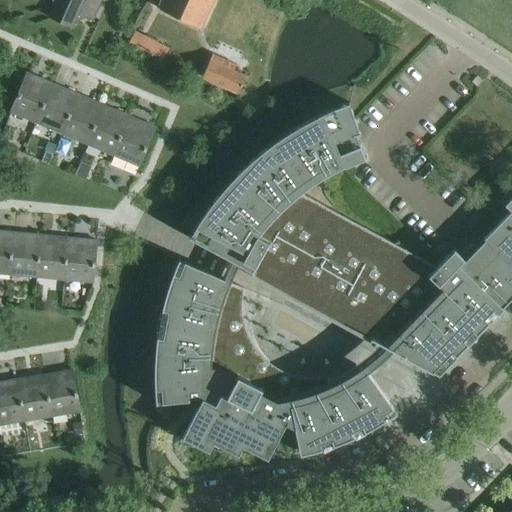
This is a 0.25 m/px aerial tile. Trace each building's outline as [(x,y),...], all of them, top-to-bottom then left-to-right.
[(101,0),(53,0),(54,2),(47,16),(72,27),(75,21),(86,17),(93,20),(101,0)] [(159,0),(156,6),(202,26),(213,0),(159,0)] [(162,59),(168,47),(135,30),(129,42),(162,59)] [(237,92),(245,75),(234,70),(236,65),(228,61),(212,53),(209,59),(201,77),(237,92)] [(36,122),(52,83),(27,72),(10,111),(36,122)] [(61,132),(78,93),(52,83),(36,122),(61,132)] [(87,143),(103,104),(78,93),(61,132),(87,143)] [(300,447),(301,451),(302,450),(317,447),(318,446),(333,441),(334,441),(349,435),(350,435),(364,428),(365,427),(379,419),(380,419),(383,416),(378,408),(380,406),(388,401),(387,400),(384,396),(369,375),(367,371),(376,363),(379,360),(392,348),(432,370),(432,369),(438,372),(455,354),(511,295),(511,280),(509,278),(511,274),(511,265),(484,238),(476,246),(471,241),(459,253),(453,247),(436,265),(394,242),(305,193),(301,191),(318,178),(337,167),(345,164),(345,165),(366,156),(365,155),(364,155),(360,145),(361,145),(356,134),(360,133),(355,119),(351,107),(349,102),(335,107),(332,108),(323,112),(314,116),(306,120),(281,136),(257,153),(250,159),(243,165),(237,172),(232,177),(228,181),(224,186),(222,188),(221,190),(219,192),(211,202),(203,213),(196,224),(190,234),(189,237),(194,239),(232,260),(233,261),(230,266),(228,269),(227,272),(224,278),(224,277),(184,260),(179,258),(178,260),(176,264),(174,268),(173,272),(163,305),(156,339),(155,363),(155,388),(160,388),(161,402),(185,400),(189,399),(189,398),(197,397),(201,399),(203,396),(215,403),(220,392),(226,394),(231,384),(263,400),(262,404),(287,417),(288,414),(289,415),(285,422),(295,427),(300,447)] [(113,154),(129,115),(103,104),(87,143),(113,154)] [(138,165),(155,126),(129,115),(113,154),(138,165)] [(511,207),(483,237),(484,238),(511,265),(511,207)] [(0,272),(1,273),(9,274),(13,231),(0,230),(0,229),(0,272)] [(13,231),(9,274),(37,276),(41,234),(27,233),(14,231),(13,231)] [(41,234),(37,276),(64,279),(68,237),(55,235),(42,234),(41,234)] [(68,237),(64,279),(72,280),(92,282),(96,239),(82,238),(69,237),(68,237)] [(45,373),(44,373),(51,415),(60,414),(79,410),(72,369),(58,371),(45,373)] [(18,378),(17,378),(24,420),(51,415),(44,373),(31,376),(18,378)] [(0,380),(0,423),(17,421),(24,420),(17,378),(4,380),(0,380)] [(285,422),(289,415),(288,414),(287,417),(262,404),(263,400),(231,384),(226,394),(220,392),(215,403),(203,396),(201,399),(185,430),(186,431),(185,433),(184,433),(183,435),(209,449),(214,440),(238,453),(243,444),(268,456),(285,422)]
